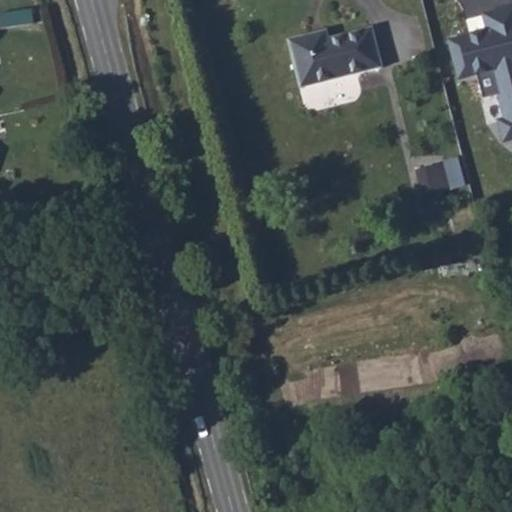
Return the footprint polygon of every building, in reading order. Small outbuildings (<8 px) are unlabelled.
[(485,31),(447,39),(456,81),(495,72),(505,118),(496,124),(500,144),(511,141),(511,8),(481,15),(485,31)] [(298,91),(380,70),(371,28),(326,37),(325,31),(284,41),(298,91)] [(0,85),(10,84),(1,35),(0,35),(0,85)] [(0,182),(13,180),(7,143),(0,143),(0,182)] [(424,196),(466,184),(458,156),(416,169),(424,196)] [(481,190),(471,192),(477,216),(486,214),(481,190)] [(471,192),(453,196),(457,220),(477,216),(471,192)]
